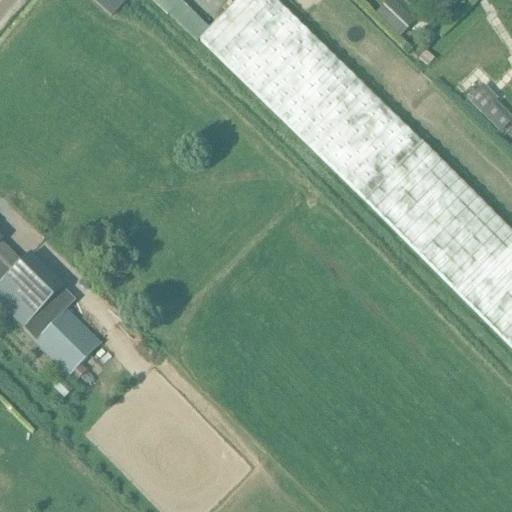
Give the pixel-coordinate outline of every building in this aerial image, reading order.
[(120,0),(90,0),(111,19),(125,4),(120,0)] [(238,0),(217,22),(216,23),(209,31),(180,2),(167,16),(196,44),(199,42),(511,351),(511,237),(271,0),(238,0)] [(416,24),(390,0),(389,0),(376,15),(402,39),(416,24)] [(504,134),(511,125),(511,112),(484,87),(470,102),(504,134)] [(64,304),(72,296),(54,278),(42,289),(31,278),(42,267),(31,256),(22,265),(13,273),(0,260),(0,307),(35,343),(70,377),(103,342),(69,309),(64,304)]
